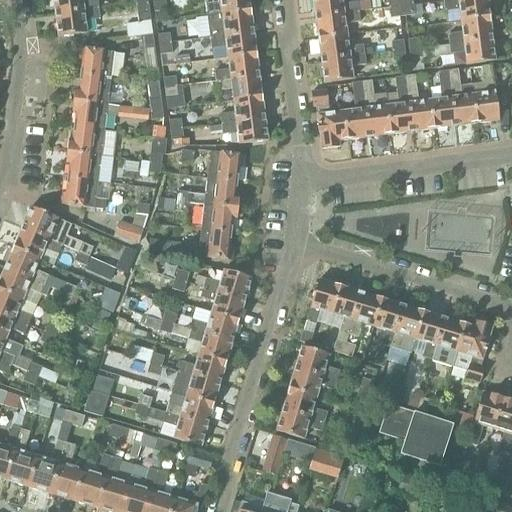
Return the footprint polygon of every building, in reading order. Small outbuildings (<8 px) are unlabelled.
[(53,0),(55,15),(99,9),(98,0),(53,0)] [(166,0),(154,2),(155,11),(167,10),(166,0)] [(250,0),(205,0),(207,17),(222,15),(251,11),(250,0)] [(343,0),(313,0),(316,18),(359,12),(358,3),(344,4),(343,0)] [(371,1),(372,9),(381,8),(380,0),(371,1)] [(389,0),(390,8),(402,7),(401,0),(389,0)] [(487,0),(457,0),(443,2),(445,12),(459,10),(461,22),(490,18),(487,0)] [(128,37),(141,36),(152,34),(148,3),(137,4),(139,23),(127,25),(128,37)] [(414,5),(402,7),(404,17),(415,15),(414,5)] [(404,17),(402,7),(390,8),(392,18),(404,17)] [(99,9),(55,15),(58,37),(88,34),(86,20),(101,18),(99,9)] [(222,15),(207,17),(210,38),(254,33),(251,11),(222,15)] [(359,12),(316,18),(319,40),(348,36),(347,24),(360,22),(359,12)] [(462,33),(448,35),(449,45),(493,39),(490,18),(461,22),(462,33)] [(159,45),(171,43),(170,33),(158,35),(159,45)] [(254,33),(210,38),(213,61),(228,59),(257,55),(254,33)] [(157,71),(152,34),(141,36),(142,47),(141,47),(144,73),(157,71)] [(348,36),(319,40),(321,61),(365,56),(364,46),(350,47),(348,36)] [(408,40),(410,50),(421,48),(420,39),(408,40)] [(422,48),(410,50),(411,60),(423,59),(423,60),(451,56),(451,55),(465,53),(467,65),(496,61),(493,39),(449,45),(449,46),(422,49),(422,48)] [(392,42),(393,52),(405,51),(404,41),(392,42)] [(172,53),(171,43),(159,45),(161,55),(172,53)] [(81,49),(80,60),(84,61),(82,76),(111,79),(114,53),(81,49)] [(406,60),(405,51),(393,52),(394,62),(406,60)] [(230,70),(215,72),(216,82),(260,76),(257,55),(228,59),(230,70)] [(189,56),(173,58),(174,65),(190,63),(189,56)] [(365,56),(321,61),(324,83),(354,79),(352,67),(366,65),(365,56)] [(485,93),(474,95),(478,125),(499,122),(492,67),(482,68),(485,93)] [(459,71),(448,72),(456,127),(478,125),(474,95),(462,96),(459,71)] [(442,99),(430,101),(434,130),(456,127),(448,72),(439,73),(442,99)] [(76,90),(75,101),(108,105),(111,79),(82,76),(80,91),(76,90)] [(164,78),(165,88),(177,86),(175,76),(164,78)] [(260,76),(216,82),(218,92),(232,90),(234,101),(263,98),(260,76)] [(415,76),(405,77),(412,133),(434,130),(430,101),(419,102),(415,76)] [(399,105),(387,106),(391,136),(412,133),(405,77),(396,79),(399,105)] [(146,83),(150,110),(162,109),(158,81),(146,83)] [(372,82),(362,83),(369,139),(391,136),(387,106),(376,108),(372,82)] [(356,110),(344,112),(348,141),(369,139),(362,83),(353,84),(356,110)] [(177,86),(165,88),(166,98),(178,96),(177,86)] [(326,91),(311,93),(313,108),(316,107),(319,125),(317,125),(319,134),(320,134),(322,151),(340,148),(339,143),(348,141),(344,112),(329,114),(326,91)] [(235,113),(221,115),(222,125),(266,119),(263,98),(234,101),(235,113)] [(133,99),(132,109),(144,110),(145,101),(133,99)] [(75,101),(73,112),(77,112),(75,127),(104,131),(105,127),(106,116),(118,117),(117,118),(148,122),(149,111),(144,110),(132,109),(108,106),(108,105),(75,101)] [(163,119),(162,109),(150,110),(151,121),(163,119)] [(266,119),(222,125),(223,135),(238,133),(239,145),(264,142),(269,141),(266,119)] [(170,131),(182,129),(181,120),(169,122),(170,131)] [(223,134),(222,127),(222,126),(209,128),(210,136),(223,134)] [(70,142),(68,153),(101,157),(104,133),(104,131),(75,127),(74,142),(70,142)] [(153,127),(151,137),(164,138),(166,128),(153,127)] [(182,129),(170,131),(171,141),(173,141),(174,147),(179,147),(190,147),(189,139),(184,140),(182,129)] [(165,156),(166,140),(152,139),(149,163),(161,164),(162,156),(165,156)] [(182,152),(181,162),(193,163),(194,153),(182,152)] [(211,152),(207,178),(237,182),(239,167),(243,168),(244,156),(211,152)] [(68,153),(67,163),(71,164),(69,179),(98,182),(101,157),(68,153)] [(148,173),(160,175),(161,164),(149,163),(148,173)] [(177,192),(176,201),(189,203),(188,204),(204,205),(204,204),(238,209),(240,198),(235,197),(237,182),(207,178),(207,180),(205,195),(192,194),(177,192)] [(63,193),(61,205),(95,209),(105,210),(106,201),(96,199),(98,182),(69,179),(67,194),(63,193)] [(176,201),(160,200),(159,212),(187,215),(188,204),(189,203),(176,201)] [(150,204),(139,202),(137,214),(147,215),(149,215),(150,204)] [(204,205),(202,226),(201,231),(231,234),(233,219),(237,219),(238,209),(204,204),(204,205)] [(31,208),(23,228),(63,245),(62,246),(78,253),(82,243),(66,236),(67,236),(71,225),(58,219),(40,212),(31,208)] [(123,225),(118,238),(138,244),(142,231),(123,224),(123,225)] [(23,228),(14,248),(41,259),(45,249),(59,254),(62,246),(63,245),(23,228)] [(201,231),(198,257),(208,258),(208,259),(232,261),(233,249),(229,249),(231,234),(201,231)] [(171,242),(171,243),(150,239),(148,250),(182,255),(183,244),(171,242)] [(83,243),(80,252),(90,256),(94,247),(83,243)] [(14,248),(5,269),(46,285),(61,292),(65,283),(36,271),(36,270),(41,259),(14,248)] [(134,263),(137,255),(125,250),(122,258),(134,263)] [(90,256),(80,252),(76,261),(87,265),(90,256)] [(154,258),(153,256),(143,257),(137,265),(136,265),(136,267),(157,274),(158,273),(156,264),(154,258)] [(88,270),(110,279),(114,270),(92,261),(88,270)] [(5,269),(0,281),(0,289),(24,299),(28,289),(42,295),(46,285),(5,269)] [(178,270),(175,280),(187,283),(189,274),(178,270)] [(206,279),(204,288),(245,301),(252,279),(251,279),(224,271),(220,283),(206,279)] [(184,293),(187,283),(175,280),(172,289),(184,293)] [(319,280),(300,342),(309,345),(310,345),(320,312),(331,315),(340,287),(319,280)] [(62,292),(73,296),(80,299),(83,292),(76,289),(77,287),(66,283),(62,292)] [(340,287),(331,315),(343,319),(339,333),(349,336),(361,293),(340,287)] [(204,288),(201,298),(214,302),(211,313),(239,322),(245,301),(204,288)] [(0,289),(0,313),(29,325),(31,320),(32,316),(19,311),(24,299),(0,289)] [(80,299),(73,296),(62,292),(58,301),(69,305),(73,298),(79,301),(80,299)] [(361,293),(349,336),(358,338),(362,324),(373,328),(382,299),(361,293)] [(137,301),(125,297),(121,308),(133,313),(137,301)] [(382,299),(373,328),(385,331),(384,334),(383,337),(380,345),(390,348),(394,337),(403,306),(382,299)] [(394,337),(390,348),(400,351),(411,354),(412,353),(415,340),(416,337),(424,312),(403,306),(394,337)] [(165,312),(163,321),(174,325),(177,316),(165,312)] [(416,337),(415,340),(427,344),(423,356),(423,358),(432,361),(439,337),(445,319),(424,312),(416,337)] [(0,313),(0,337),(6,341),(8,337),(11,329),(25,334),(28,327),(29,325),(0,313)] [(194,320),(191,330),(214,337),(233,342),(234,337),(239,322),(211,313),(207,325),(194,320)] [(140,325),(144,326),(144,327),(160,331),(163,321),(142,316),(140,325)] [(117,319),(113,329),(123,332),(126,323),(126,322),(117,319)] [(439,337),(432,361),(442,364),(453,367),(454,365),(457,354),(462,337),(466,325),(445,319),(439,337)] [(96,320),(92,328),(102,333),(106,324),(96,320)] [(171,335),(174,325),(163,321),(160,331),(171,335)] [(454,365),(453,367),(468,372),(466,380),(480,385),(485,370),(481,369),(486,353),(488,354),(490,347),(491,344),(489,343),(491,337),(494,328),(477,322),(475,328),(467,326),(466,325),(462,337),(457,354),(454,365)] [(45,332),(56,337),(60,328),(49,323),(45,332)] [(174,325),(171,335),(188,340),(189,337),(191,330),(174,325)] [(188,340),(185,351),(198,355),(227,364),(233,342),(214,337),(191,330),(189,337),(188,340)] [(45,332),(41,341),(52,346),(56,337),(45,332)] [(0,360),(12,366),(15,367),(23,348),(6,341),(0,337),(0,360)] [(336,341),(333,352),(343,356),(346,344),(336,341)] [(355,347),(346,344),(343,356),(352,358),(355,347)] [(300,348),(294,369),(336,382),(339,372),(326,368),(329,357),(300,348)] [(378,353),(374,365),(384,368),(388,356),(378,353)] [(152,355),(149,364),(161,367),(163,358),(152,355)] [(181,363),(178,372),(220,385),(227,364),(198,355),(195,366),(181,363)] [(0,360),(0,372),(8,375),(12,366),(0,360)] [(143,373),(145,366),(134,362),(132,371),(143,375),(143,373)] [(31,364),(27,373),(38,377),(39,377),(42,368),(31,364)] [(161,367),(149,364),(146,374),(158,377),(161,367)] [(294,369),(288,390),(316,399),(320,387),(333,392),(336,382),(294,369)] [(178,372),(172,393),(186,398),(214,406),(220,385),(178,372)] [(35,386),(38,377),(27,373),(23,382),(34,387),(35,386)] [(362,379),(360,389),(371,392),(374,383),(362,379)] [(379,386),(376,397),(385,400),(389,389),(379,386)] [(371,392),(360,389),(357,398),(368,402),(371,392)] [(288,390),(282,411),(324,423),(327,414),(313,410),(316,399),(288,390)] [(482,393),(467,444),(477,447),(483,427),(493,430),(503,399),(483,393),(482,393)] [(98,416),(104,397),(91,394),(87,408),(85,407),(84,412),(98,416)] [(140,395),(137,405),(149,409),(150,408),(152,399),(140,395)] [(417,410),(421,399),(411,396),(408,407),(417,410)] [(26,412),(30,401),(20,398),(16,409),(26,412)] [(166,412),(166,414),(208,426),(214,406),(186,398),(183,408),(168,404),(166,412)] [(431,402),(421,399),(417,410),(427,413),(431,402)] [(511,401),(503,399),(493,430),(504,433),(497,453),(507,456),(511,439),(511,401)] [(30,401),(26,412),(36,415),(39,404),(30,401)] [(137,405),(134,415),(176,427),(172,439),(202,448),(208,426),(166,414),(149,409),(137,405)] [(388,407),(383,424),(390,426),(386,436),(405,442),(401,456),(439,468),(452,427),(388,407)] [(282,411),(275,432),(304,441),(307,429),(321,434),(324,423),(282,411)] [(72,426),(75,415),(66,412),(62,423),(72,426)] [(473,417),(456,412),(452,426),(469,431),(473,417)] [(84,418),(75,415),(72,426),(81,429),(84,418)] [(354,422),(352,432),(363,435),(366,425),(354,422)] [(118,440),(121,429),(112,426),(109,438),(118,440)] [(0,446),(0,478),(6,480),(21,431),(11,428),(5,448),(0,446)] [(131,431),(121,429),(118,440),(127,443),(131,431)] [(21,431),(6,480),(28,487),(37,456),(24,452),(30,433),(21,431)] [(363,435),(352,432),(349,442),(360,445),(363,435)] [(274,437),(263,473),(277,478),(288,441),(274,437)] [(158,472),(164,454),(167,442),(158,439),(154,451),(149,470),(158,472)] [(37,456),(28,487),(52,494),(67,444),(57,441),(51,460),(37,456)] [(177,445),(167,442),(164,454),(173,457),(177,445)] [(67,444),(52,494),(75,501),(84,471),(69,467),(76,447),(67,444)] [(340,478),(346,458),(316,449),(311,468),(340,478)] [(213,458),(189,451),(186,464),(210,471),(213,458)] [(84,471),(75,501),(97,508),(112,458),(103,455),(97,475),(84,471)] [(112,458),(97,508),(110,511),(120,511),(129,485),(135,467),(121,462),(121,461),(112,458)] [(377,468),(386,471),(388,472),(391,463),(380,459),(377,468)] [(256,463),(247,460),(244,468),(254,471),(256,463)] [(129,485),(120,511),(146,511),(158,472),(149,470),(149,471),(135,467),(129,485)] [(158,472),(146,511),(170,511),(175,499),(162,495),(161,495),(167,475),(158,472)] [(390,472),(385,483),(395,488),(400,477),(390,472)] [(479,473),(478,481),(484,482),(486,475),(479,473)] [(496,488),(500,477),(491,475),(487,486),(496,488)] [(428,484),(401,476),(397,488),(424,497),(428,484)] [(510,481),(500,477),(496,488),(506,492),(510,481)] [(175,499),(170,511),(196,511),(198,507),(202,509),(209,487),(201,485),(198,495),(193,493),(190,503),(175,499)] [(273,511),(274,509),(263,506),(262,509),(242,503),(244,496),(236,493),(231,511),(232,511),(273,511)] [(297,511),(299,507),(290,504),(291,502),(289,501),(289,503),(272,497),(272,496),(266,494),(263,506),(274,509),(273,511),(297,511)]
